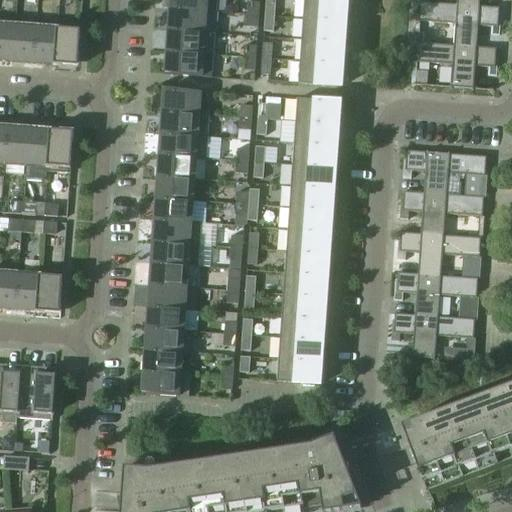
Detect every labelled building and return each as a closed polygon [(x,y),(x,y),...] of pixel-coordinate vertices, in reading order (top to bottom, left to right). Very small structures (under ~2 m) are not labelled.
[(206,13),(207,0),(170,0),(170,10),(206,13)] [(347,2),(347,1),(331,0),(303,0),(302,20),(345,23),(346,7),(344,7),(344,2),(347,2)] [(456,0),(456,6),(419,3),(419,4),(499,10),(499,9),(479,7),(479,0),(456,0)] [(264,17),(274,18),(275,2),(265,1),(264,17)] [(246,16),(258,16),(259,4),(247,3),(246,16)] [(498,16),(499,10),(419,4),(417,23),(455,25),(453,47),(416,44),(416,45),(496,50),(496,49),(476,48),(477,27),(492,28),(492,27),(497,28),(498,16),(500,16),(498,16)] [(205,33),(206,13),(170,10),(168,32),(214,35),(214,34),(205,33)] [(258,29),(258,16),(246,16),(246,28),(258,29)] [(273,33),(274,18),(264,17),(263,33),(273,33)] [(345,24),(345,23),(302,20),(301,41),(344,44),(345,29),(342,29),(343,24),(345,24)] [(0,62),(12,63),(14,27),(0,25),(0,62)] [(77,68),(80,27),(56,25),(56,30),(53,66),(77,68)] [(33,65),(36,29),(14,27),(12,63),(33,65)] [(53,66),(56,30),(36,29),(33,65),(53,66)] [(213,56),(214,35),(168,32),(167,53),(213,56)] [(344,45),(344,44),(301,41),(299,63),(342,66),(343,51),(341,50),(341,45),(344,45)] [(261,60),(271,61),(272,45),(262,44),(261,60)] [(495,56),(496,50),(416,45),(415,63),(452,66),(450,90),(451,90),(451,89),(472,90),(472,92),(473,92),(474,68),(489,69),(489,68),(494,69),(495,57),(497,57),(497,56),(495,56)] [(243,59),(255,60),(256,47),(244,46),(243,59)] [(213,56),(167,53),(165,76),(211,79),(213,56)] [(254,72),(255,60),(243,59),(242,71),(254,72)] [(270,76),(271,61),(261,60),(260,76),(270,76)] [(342,67),(342,66),(299,63),(298,85),(341,88),(342,72),(339,72),(340,67),(342,67)] [(415,74),(414,86),(425,87),(426,74),(415,74)] [(199,116),(200,94),(164,91),(162,114),(199,116)] [(339,106),(340,104),(297,100),(295,123),(338,126),(339,111),(337,111),(337,105),(339,106)] [(257,120),(267,121),(268,106),(258,105),(257,120)] [(239,119),(251,120),(252,108),(240,107),(239,119)] [(197,136),(199,116),(162,114),(161,135),(207,138),(207,137),(197,136)] [(250,133),(251,120),(239,119),(238,132),(250,133)] [(266,137),(267,121),(257,120),(256,136),(266,137)] [(338,127),(338,126),(295,123),(294,145),(336,148),(338,132),(335,132),(335,127),(338,127)] [(26,167),(28,130),(7,129),(4,165),(26,167)] [(46,168),(49,132),(28,130),(26,167),(46,168)] [(70,175),(72,139),(73,134),(49,132),(46,168),(46,173),(70,175)] [(205,160),(207,138),(161,135),(159,157),(205,160)] [(336,149),(336,148),(294,145),(292,166),(335,169),(336,154),(334,154),(334,149),(336,149)] [(254,163),(264,164),(265,149),(255,148),(254,163)] [(236,162),(248,163),(249,151),(237,150),(236,162)] [(403,194),(483,200),(483,199),(446,196),(447,175),(485,177),(486,158),(449,155),(449,154),(448,154),(448,155),(427,154),(427,152),(426,152),(426,154),(406,152),(405,159),(404,159),(403,160),(406,160),(405,171),(410,172),(425,173),(423,195),(403,193),(403,194)] [(205,161),(205,160),(159,157),(158,178),(194,181),(196,161),(205,161)] [(247,176),(248,163),(236,162),(235,175),(247,176)] [(263,180),(264,164),(254,163),(253,179),(263,180)] [(335,170),(335,169),(292,166),(290,189),(331,192),(333,192),(334,176),(332,175),(332,170),(335,170)] [(193,202),(194,181),(158,178),(156,200),(193,202)] [(330,197),(331,192),(290,189),(289,210),(329,213),(332,213),(333,197),(330,197)] [(248,207),(258,208),(259,191),(249,191),(248,207)] [(248,207),(249,194),(237,193),(236,206),(248,207)] [(482,218),(483,200),(403,194),(403,200),(401,200),(403,201),(402,212),(407,213),(422,214),(420,235),(400,234),(400,235),(480,240),(480,239),(443,237),(445,215),(482,218)] [(191,223),(193,202),(156,200),(155,222),(201,225),(201,224),(191,223)] [(22,216),(23,203),(12,203),(11,214),(9,214),(9,215),(22,216)] [(23,203),(22,216),(35,217),(36,216),(33,216),(34,204),(23,203)] [(57,218),(55,217),(55,206),(44,205),(43,217),(57,218)] [(247,219),(248,207),(236,206),(235,218),(247,219)] [(257,223),(258,208),(248,207),(247,222),(257,223)] [(329,218),(329,213),(289,210),(287,231),(330,235),(331,219),(329,218)] [(21,234),(22,222),(8,221),(11,221),(10,233),(21,234)] [(22,222),(21,234),(32,235),(33,223),(35,223),(22,222)] [(199,247),(201,225),(155,222),(153,243),(199,247)] [(57,225),(57,224),(43,223),(42,235),(53,236),(54,225),(57,225)] [(330,235),(287,231),(286,254),(326,257),(329,257),(330,241),(327,240),(328,235),(330,235)] [(248,251),(257,252),(259,235),(249,235),(248,251)] [(479,259),(480,240),(400,235),(400,241),(398,240),(398,241),(400,241),(399,253),(404,253),(419,255),(417,276),(397,275),(477,281),(477,280),(440,278),(442,256),(479,259)] [(230,249),(242,250),(242,238),(231,237),(230,249)] [(151,265),(188,268),(198,268),(199,247),(153,243),(151,265)] [(241,262),(242,250),(230,249),(229,261),(241,262)] [(256,267),(257,252),(248,251),(246,266),(256,267)] [(326,262),(326,257),(286,254),(284,275),(327,278),(328,262),(326,262)] [(187,287),(188,268),(151,265),(150,287),(196,290),(196,288),(187,287)] [(59,315),(62,274),(38,272),(38,277),(36,313),(59,315)] [(0,310),(15,312),(18,276),(0,274),(0,310)] [(327,279),(327,278),(284,275),(283,296),(326,299),(327,284),(324,284),(325,278),(327,279)] [(476,299),(477,281),(397,275),(397,281),(395,281),(395,282),(397,282),(396,294),(401,294),(416,295),(414,317),(394,315),(394,316),(474,322),(474,321),(437,318),(439,297),(476,299)] [(36,313),(38,277),(18,276),(15,312),(36,313)] [(244,293),(254,294),(255,278),(246,278),(244,293)] [(227,292),(239,293),(239,281),(228,280),(227,292)] [(194,311),(196,290),(150,287),(148,308),(194,311)] [(238,305),(239,293),(227,292),(226,304),(238,305)] [(253,310),(254,294),(244,293),(243,309),(253,310)] [(325,300),(326,299),(283,296),(281,318),(324,321),(325,305),(323,305),(323,300),(325,300)] [(194,312),(194,311),(148,308),(147,330),(183,332),(185,311),(194,312)] [(473,340),(474,322),(394,316),(394,322),(392,322),(392,323),(394,323),(393,334),(398,335),(413,336),(411,360),(413,360),(413,359),(433,360),(433,362),(434,362),(436,338),(473,340)] [(324,322),(324,321),(281,318),(280,339),(322,342),(324,327),(321,327),(321,322),(324,322)] [(241,336),(251,337),(252,322),(242,321),(241,336)] [(224,335),(235,336),(236,323),(225,323),(224,335)] [(191,353),(182,352),(183,332),(147,330),(145,351),(191,354),(191,353)] [(235,348),(235,336),(224,335),(223,347),(235,348)] [(250,353),(251,337),(241,336),(240,352),(250,353)] [(322,343),(322,342),(280,339),(278,361),(321,364),(322,348),(320,348),(320,343),(322,343)] [(145,351),(144,373),(190,376),(191,354),(145,351)] [(248,375),(250,359),(240,358),(239,374),(248,375)] [(321,365),(321,364),(278,361),(276,383),(319,387),(320,370),(318,370),(318,365),(321,365)] [(221,378),(232,379),(233,367),(221,366),(221,378)] [(16,425),(20,367),(19,367),(18,375),(0,373),(0,418),(2,418),(1,424),(16,425)] [(52,422),(55,377),(31,376),(31,368),(20,367),(16,425),(17,419),(52,422)] [(188,399),(190,376),(144,373),(142,395),(188,399)] [(231,391),(232,379),(221,378),(220,391),(231,391)] [(401,427),(425,492),(511,459),(511,385),(420,420),(401,427)] [(124,469),(120,511),(303,511),(303,509),(321,506),(322,511),(343,511),(361,509),(334,438),(312,446),(312,447),(269,453),(147,471),(124,469)] [(22,453),(23,445),(15,445),(14,453),(22,453)] [(4,458),(3,471),(27,472),(28,460),(4,458)]
